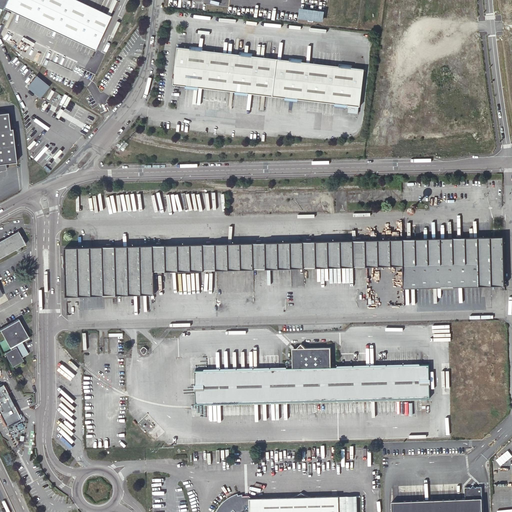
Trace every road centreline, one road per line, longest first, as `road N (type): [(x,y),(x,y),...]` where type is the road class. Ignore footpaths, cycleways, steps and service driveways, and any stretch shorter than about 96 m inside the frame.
road 1 (unknown): [(172,422),(201,430),(398,430),(433,415),(440,395),(438,358),(401,333),(211,338),(175,359)]
road 2 (unclassified): [(511,313),(52,324)]
road 3 (unclassified): [(68,181),(109,172),(508,160)]
road 4 (unclassified): [(68,181),(135,97),(155,0)]
road 5 (unclassified): [(52,324),(54,185)]
road 6 (residential): [(508,160),(490,26)]
road 7 (unclassified): [(511,294),(508,160)]
road 8 (unclassified): [(39,192),(41,324)]
